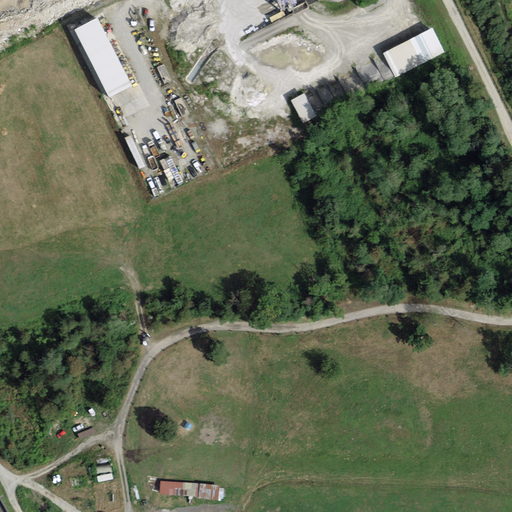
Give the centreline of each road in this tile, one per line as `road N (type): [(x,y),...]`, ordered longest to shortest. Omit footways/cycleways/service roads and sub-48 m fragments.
road 1 (track): [(3,482),(38,474),(118,428),(151,350),(199,328),(299,328),(401,307),(511,320)]
road 2 (track): [(25,280),(113,264),(131,281),(151,350)]
road 3 (track): [(511,130),(447,0)]
